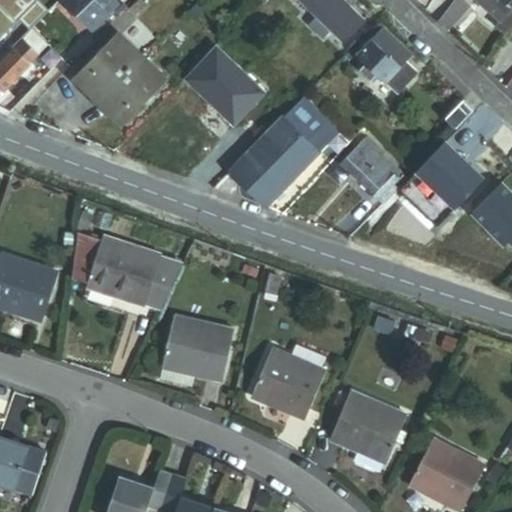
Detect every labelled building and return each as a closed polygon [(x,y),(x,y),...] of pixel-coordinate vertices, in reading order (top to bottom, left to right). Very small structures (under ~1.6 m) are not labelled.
[(97,34),(125,6),(118,0),(72,0),(68,5),(97,34)] [(300,0),(345,45),(363,27),(336,0),(300,0)] [(463,36),(473,26),(445,0),(438,0),(432,7),(463,36)] [(511,0),(475,0),(506,27),(511,19),(511,0)] [(0,55),(7,62),(22,48),(0,25),(0,23),(9,16),(0,6),(0,55)] [(39,31),(51,20),(40,9),(29,20),(39,31)] [(396,98),(417,77),(371,32),(350,53),(396,98)] [(125,130),(173,83),(125,35),(78,82),(125,130)] [(0,72),(0,104),(46,59),(31,42),(0,72)] [(289,105),(306,88),(297,79),(280,96),(289,105)] [(286,116),(323,153),(345,132),(307,94),(286,116)] [(450,124),(462,135),(479,118),(468,106),(450,124)] [(230,171),(268,208),(323,153),(286,116),(230,171)] [(390,207),(411,187),(370,145),(349,165),(390,207)] [(511,182),(511,154),(510,153),(496,167),(511,182)] [(88,287),(145,305),(161,255),(103,237),(88,287)] [(0,259),(0,307),(41,321),(57,272),(2,254),(0,259)] [(159,310),(181,262),(161,255),(145,305),(159,310)] [(270,291),(278,293),(282,278),(273,276),(270,291)] [(196,373),(223,379),(234,329),(175,315),(163,366),(196,373)] [(392,335),(396,323),(378,317),(375,329),(392,335)] [(322,368),(326,358),(298,346),(293,356),(322,368)] [(253,396),(306,418),(326,370),(322,368),(293,356),(273,348),(253,396)] [(196,373),(163,366),(160,378),(193,386),(196,373)] [(330,438),(385,463),(406,416),(351,391),(330,438)] [(0,485),(15,491),(29,448),(0,437),(0,485)] [(409,485),(459,511),(483,465),(433,439),(409,485)] [(15,491),(31,496),(46,453),(29,448),(15,491)] [(145,511),(148,505),(161,509),(172,475),(159,470),(153,488),(121,477),(108,511),(145,511)] [(211,511),(213,508),(180,496),(186,479),(172,475),(161,509),(171,511),(211,511)]
